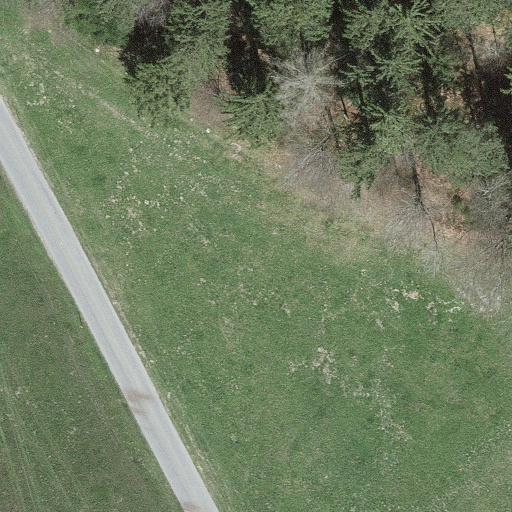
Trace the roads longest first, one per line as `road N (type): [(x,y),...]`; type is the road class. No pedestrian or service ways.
road 1 (unclassified): [(0,114),(206,511)]
road 2 (track): [(511,118),(490,85),(392,0)]
